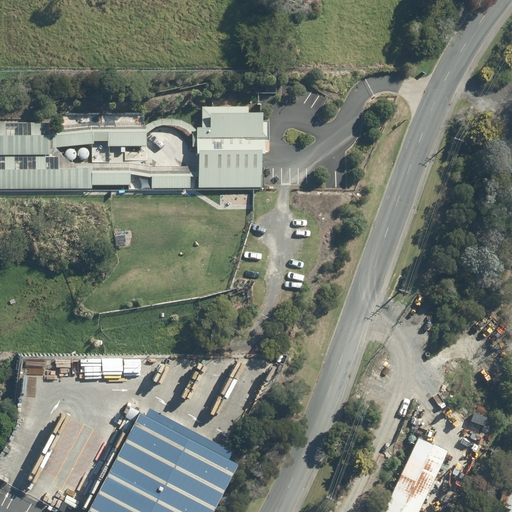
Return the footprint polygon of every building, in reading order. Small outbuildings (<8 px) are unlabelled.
[(199,152),(199,188),(259,188),(259,153),(264,153),(264,142),(268,142),(268,123),(262,123),(262,113),(246,113),(246,107),(201,107),(201,128),(196,128),(196,152),(199,152)] [(50,123),(0,123),(0,189),(92,188),(92,185),(129,185),(129,174),(91,174),(91,168),(77,168),(77,171),(57,171),(57,157),(50,157),(50,123)] [(191,511),(218,460),(126,413),(69,511),(191,511)] [(419,439),(384,511),(418,511),(447,452),(419,439)] [(511,511),(511,475),(493,511),(511,511)] [(226,511),(234,498),(222,492),(211,511),(226,511)]
